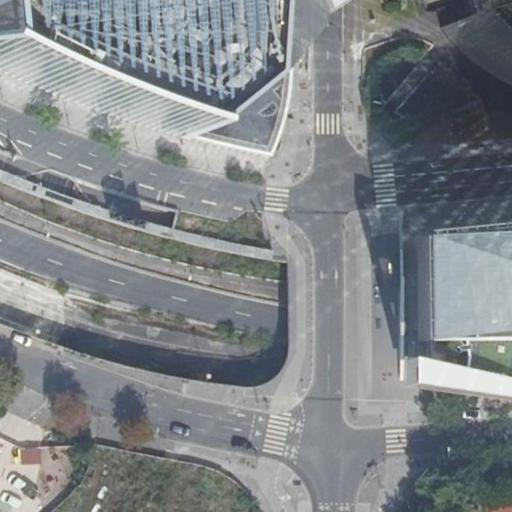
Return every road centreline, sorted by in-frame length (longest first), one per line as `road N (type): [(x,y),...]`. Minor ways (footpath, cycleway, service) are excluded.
road 1 (primary): [(0,237),(97,275),(285,324),(511,321)]
road 2 (residential): [(0,355),(118,400),(327,444)]
road 3 (tertiary): [(327,200),(165,184),(0,126)]
road 4 (tertiary): [(327,444),(327,200)]
road 5 (unclassified): [(282,361),(511,360)]
road 6 (unclassified): [(327,200),(329,0)]
road 7 (unclassified): [(511,177),(327,200)]
road 8 (primary): [(327,444),(511,433)]
